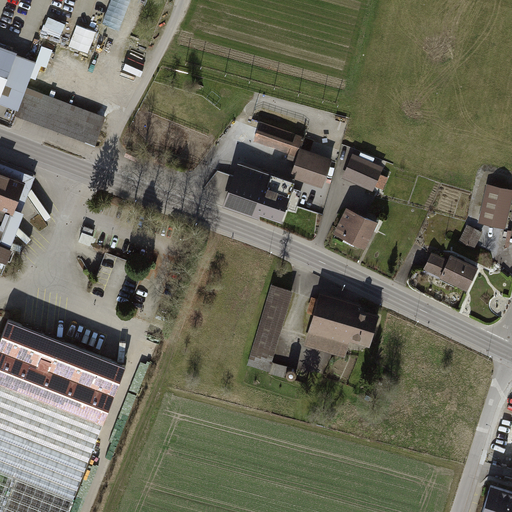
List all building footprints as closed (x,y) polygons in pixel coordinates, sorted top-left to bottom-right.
[(50,17),(44,31),(62,38),(68,24),(50,17)] [(0,92),(15,53),(16,51),(0,45),(0,92)] [(36,61),(15,53),(0,92),(0,101),(17,108),(36,61)] [(106,116),(26,86),(15,115),(94,146),(106,116)] [(305,136),(261,121),(253,141),(289,154),(287,159),(295,162),(292,172),(297,174),(295,179),(322,188),(332,158),(301,147),(305,136)] [(384,166),(353,152),(342,177),(373,191),(375,185),(384,189),(389,177),(381,173),(384,166)] [(0,160),(0,168),(26,179),(15,207),(22,210),(36,175),(0,160)] [(294,184),(236,164),(221,208),(258,221),(260,216),(281,223),(286,208),(287,205),(291,196),(293,189),(294,184)] [(0,168),(0,207),(13,212),(15,207),(26,179),(0,168)] [(511,202),(511,188),(487,183),(478,222),(506,229),(511,202)] [(301,193),(293,189),(291,196),(287,205),(286,208),(295,211),(301,193)] [(379,221),(347,205),(333,233),(365,248),(379,221)] [(15,207),(13,212),(0,207),(0,241),(10,246),(25,211),(22,210),(15,207)] [(483,231),(467,224),(459,241),(474,249),(483,231)] [(10,246),(0,241),(0,271),(2,272),(7,261),(8,261),(13,247),(10,246)] [(449,259),(432,251),(424,268),(440,276),(440,277),(468,290),(479,266),(451,253),(449,259)] [(293,290),(271,283),(247,366),(268,372),(293,290)] [(363,303),(320,291),(305,344),(345,356),(350,340),(370,345),(380,313),(361,307),(363,303)] [(128,363),(10,317),(0,341),(0,380),(105,422),(128,363)] [(279,364),(277,373),(286,375),(288,366),(279,364)] [(68,511),(104,423),(0,381),(0,511),(68,511)] [(511,511),(511,489),(491,483),(482,511),(511,511)]
